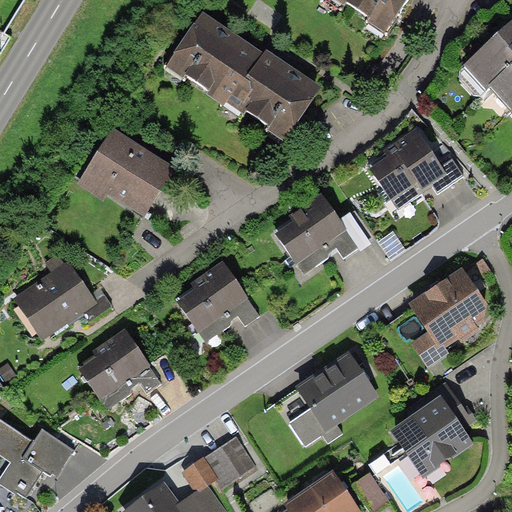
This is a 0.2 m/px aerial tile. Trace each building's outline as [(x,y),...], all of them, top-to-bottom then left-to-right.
[(329,0),(346,11),(350,5),(367,17),(364,22),(387,37),(411,0),(329,0)] [(204,10),(167,65),(242,117),(247,109),(267,124),(264,128),(287,144),(326,87),(268,47),(265,52),(204,10)] [(511,21),(464,66),(487,91),(491,87),(489,84),(511,63),(511,21)] [(491,87),(511,110),(511,63),(489,84),(491,87)] [(417,125),(388,146),(394,155),(374,169),(392,194),(405,185),(412,196),(425,187),(422,183),(429,178),(438,191),(463,173),(451,156),(443,162),(417,125)] [(143,216),(176,167),(115,126),(76,185),(104,203),(110,194),(143,216)] [(347,225),(323,189),(290,212),(296,222),(281,232),(299,259),(311,251),(319,263),(335,252),(332,248),(339,243),(345,252),(366,238),(354,221),(347,225)] [(92,305),(65,263),(62,265),(57,258),(44,267),(49,274),(8,301),(36,344),(83,313),(89,322),(109,309),(103,299),(92,305)] [(262,310),(226,259),(193,282),(197,288),(181,299),(200,327),(212,319),(219,330),(236,319),(232,314),(240,309),(247,320),(262,310)] [(466,270),(464,268),(411,303),(430,332),(413,343),(429,367),(450,353),(481,332),(476,326),(485,320),(488,305),(475,285),(493,273),(483,259),(466,270)] [(152,366),(125,328),(93,350),(97,356),(80,368),(110,410),(134,394),(131,389),(140,383),(147,394),(162,384),(150,367),(152,366)] [(299,390),(312,408),(291,422),(307,445),(323,435),(329,444),(345,433),(340,426),(381,398),(350,354),(299,390)] [(400,445),(385,455),(393,465),(406,456),(424,482),(476,448),(443,399),(392,433),(400,445)] [(35,441),(0,419),(0,453),(14,462),(6,474),(19,482),(14,490),(26,498),(42,472),(50,477),(69,447),(41,431),(35,441)] [(238,438),(183,473),(195,492),(199,490),(200,492),(209,485),(217,482),(222,490),(257,468),(238,438)] [(362,511),(336,472),(286,504),(291,511),(362,511)] [(371,474),(354,485),(372,511),(378,511),(391,503),(371,474)] [(166,481),(121,511),(228,511),(209,485),(200,492),(199,490),(195,492),(181,502),(166,481)]
